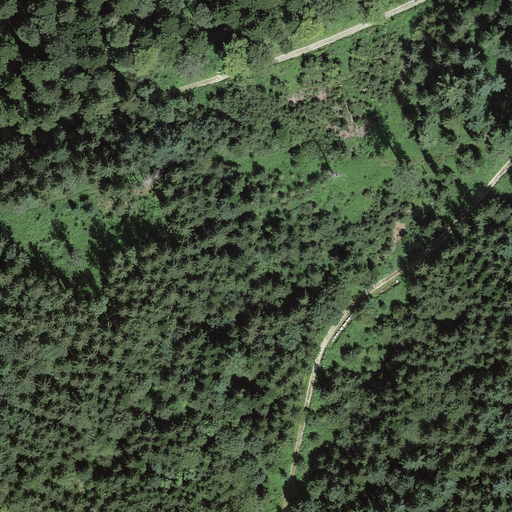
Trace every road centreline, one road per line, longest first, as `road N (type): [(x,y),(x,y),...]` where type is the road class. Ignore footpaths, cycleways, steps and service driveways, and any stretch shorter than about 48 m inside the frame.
road 1 (track): [(423,0),(316,51),(0,139)]
road 2 (track): [(511,159),(427,250),(343,307),(311,373),(283,511)]
